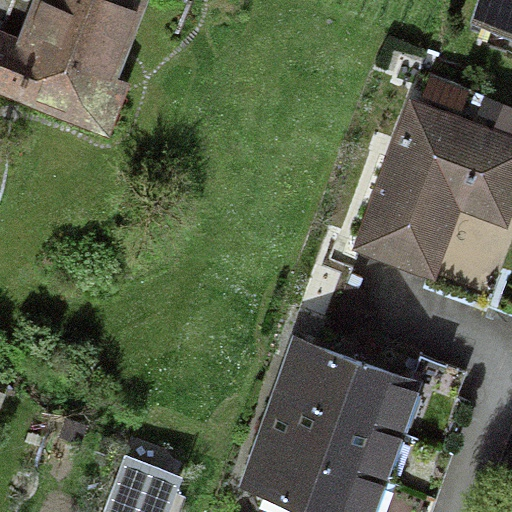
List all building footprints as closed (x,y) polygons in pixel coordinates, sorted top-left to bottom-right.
[(43,0),(31,36),(0,25),(0,96),(114,136),(161,0),(43,0)] [(511,0),(485,0),(477,26),(511,37),(511,0)] [(511,132),(409,98),(358,251),(449,281),(472,211),(511,224),(511,132)] [(284,386),(455,448),(473,401),(457,395),(468,371),(420,353),(411,378),(302,338),(284,386)] [(455,448),(284,386),(267,432),(438,495),(455,448)] [(431,511),(438,495),(267,432),(248,483),(326,511),(431,511)]
